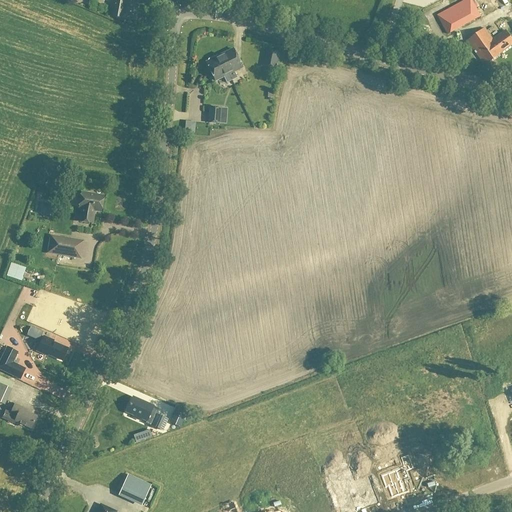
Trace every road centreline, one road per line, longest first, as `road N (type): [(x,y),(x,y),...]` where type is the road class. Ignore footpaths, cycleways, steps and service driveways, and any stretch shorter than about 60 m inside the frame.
road 1 (tertiary): [(39,511),(150,254),(173,16)]
road 2 (tertiary): [(511,94),(219,15),(173,16)]
